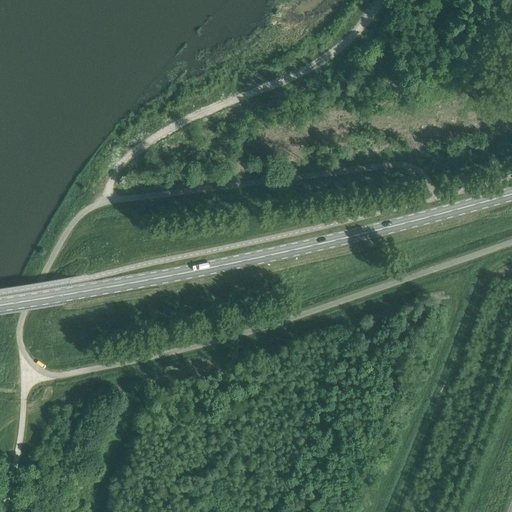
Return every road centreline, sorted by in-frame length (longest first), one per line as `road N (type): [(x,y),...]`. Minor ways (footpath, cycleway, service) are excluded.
road 1 (primary): [(0,305),(254,259),(511,194)]
road 2 (track): [(373,0),(319,55),(140,141),(108,186),(114,200)]
